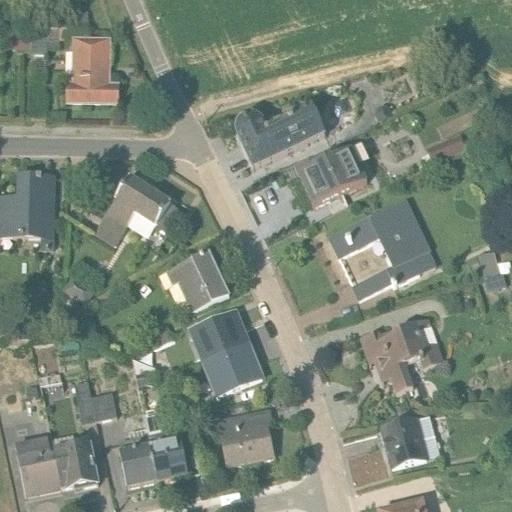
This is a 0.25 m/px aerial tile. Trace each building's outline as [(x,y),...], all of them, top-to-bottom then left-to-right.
[(48,15),(47,33),(81,34),(88,34),(88,16),(48,15)] [(107,89),(108,45),(81,44),(81,34),(47,33),(11,32),(11,53),(30,53),(30,59),(47,59),(47,50),(59,51),(59,45),(72,44),(71,86),(67,86),(67,107),(117,107),(117,90),(107,89)] [(236,140),(253,173),(324,139),(310,108),(288,119),(286,117),(263,127),(260,124),(257,122),(252,120),(248,120),(242,122),(239,125),(236,129),(235,134),(236,140)] [(378,126),(392,120),(388,112),(386,110),(383,109),(380,110),(377,112),(375,115),(375,118),(378,126)] [(458,135),(425,152),(432,166),(465,149),(458,135)] [(293,168),(313,211),(367,185),(359,168),(364,166),(357,150),(352,153),(351,152),(307,173),(302,164),(293,168)] [(50,253),(53,180),(20,179),(20,200),(0,200),(0,240),(40,243),(40,252),(50,253)] [(129,181),(94,236),(113,248),(133,218),(154,231),(155,230),(168,239),(183,216),(129,181)] [(430,253),(406,203),(328,241),(338,260),(377,241),(392,269),(352,289),(358,302),(393,285),(395,288),(436,268),(429,254),(430,253)] [(493,252),(478,255),(484,278),(498,274),(499,275),(511,272),(509,261),(497,264),(493,252)] [(177,286),(191,316),(228,299),(208,255),(165,275),(172,289),(177,286)] [(505,286),(502,275),(483,280),(486,291),(505,286)] [(94,292),(72,278),(63,293),(69,297),(66,303),(75,308),(78,302),(84,306),(94,292)] [(187,333),(201,367),(248,346),(234,313),(187,333)] [(372,335),(359,340),(369,367),(374,365),(381,385),(389,382),(394,397),(413,390),(405,368),(419,363),(422,372),(443,364),(437,346),(425,350),(418,331),(430,326),(428,322),(391,335),(392,338),(375,345),(372,335)] [(153,352),(173,343),(167,330),(147,339),(153,352)] [(62,348),(80,348),(78,337),(62,338),(62,348)] [(201,367),(214,399),(261,380),(248,346),(201,367)] [(153,370),(133,362),(138,389),(157,384),(153,370)] [(55,374),(37,377),(43,406),(51,405),(50,398),(59,397),(55,374)] [(81,425),(95,422),(91,399),(87,383),(84,383),(84,380),(76,382),(77,385),(73,386),(81,425)] [(111,395),(91,399),(95,422),(116,418),(111,395)] [(272,459),(265,427),(272,425),(269,411),(217,423),(226,469),(272,459)] [(147,430),(148,438),(169,433),(168,428),(171,427),(169,419),(166,420),(165,413),(144,417),(147,430)] [(381,432),(391,471),(440,458),(429,419),(381,432)] [(148,438),(147,430),(127,434),(129,442),(148,438)] [(185,477),(175,432),(169,433),(148,438),(157,483),(185,477)] [(52,439),(55,453),(63,492),(97,485),(88,442),(74,445),(72,435),(52,439)] [(157,483),(148,438),(129,442),(118,444),(127,489),(157,483)] [(62,492),(63,492),(55,453),(50,454),(47,439),(15,446),(25,497),(61,489),(62,492)] [(423,511),(420,500),(404,504),(405,508),(390,511),(423,511)]
